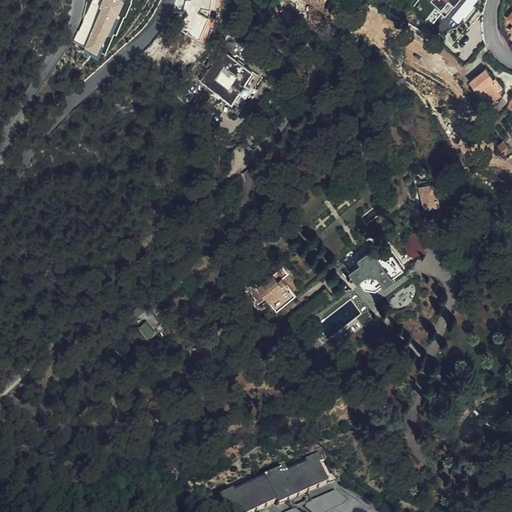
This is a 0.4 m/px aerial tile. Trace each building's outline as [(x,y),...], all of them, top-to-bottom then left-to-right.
[(100,56),(121,0),(92,0),(77,41),(87,45),(85,50),(100,56)] [(458,0),(432,0),(448,13),(458,0)] [(213,40),(212,8),(186,9),(187,33),(197,32),(198,41),(213,40)] [(232,102),(239,89),(244,82),(251,70),(241,65),(242,62),(235,57),(233,59),(218,51),(210,66),(206,64),(203,68),(207,71),(203,77),(200,76),(198,79),(201,81),(199,83),(213,91),(211,95),(218,99),(220,95),(232,102)] [(497,76),(490,66),(473,77),(492,105),(506,96),(504,92),(509,89),(499,74),(497,76)] [(244,82),(239,89),(246,93),(250,86),(244,82)] [(507,149),(502,142),(496,147),(501,153),(507,149)] [(434,178),(418,182),(424,208),(440,205),(434,178)] [(352,250),(342,258),(351,270),(359,280),(361,278),(367,285),(377,287),(384,281),(386,283),(396,275),(394,273),(404,266),(390,247),(386,242),(379,248),(369,236),(351,249),(352,250)] [(283,267),(258,288),(274,307),(293,291),(282,279),(288,274),(283,267)] [(296,295),(293,291),(274,307),(277,310),(296,295)] [(258,294),(254,297),(260,304),(265,300),(263,297),(261,299),(258,294)] [(164,328),(143,305),(127,319),(149,342),(164,328)] [(185,318),(178,322),(183,330),(190,326),(185,318)] [(131,392),(128,393),(127,395),(127,396),(127,398),(128,400),(130,401),(132,402),(134,401),(136,400),(137,399),(137,396),(136,394),(136,393),(134,392),(132,392),(131,392)] [(304,400),(291,412),(296,417),(304,409),(310,416),(315,412),(304,400)] [(291,412),(283,419),(294,431),(310,416),(304,409),(296,417),(291,412)] [(472,411),(457,431),(474,444),(489,425),(472,411)] [(296,458),(297,461),(299,466),(281,475),(278,470),(275,464),(270,467),(275,477),(260,484),(259,481),(231,494),(229,491),(227,487),(214,494),(218,500),(221,498),(227,511),(229,511),(265,495),(268,499),(318,476),(308,453),(296,458)] [(299,466),(297,461),(278,470),(281,475),(299,466)] [(275,477),(270,467),(255,474),(257,477),(229,491),(231,494),(259,481),(260,484),(275,477)] [(321,482),(318,476),(268,499),(265,495),(229,511),(246,511),(269,501),(271,505),(321,482)] [(343,499),(330,489),(294,505),(293,511),(295,511),(319,511),(321,510),(324,511),(328,507),(331,509),(335,504),(338,506),(343,499)]
